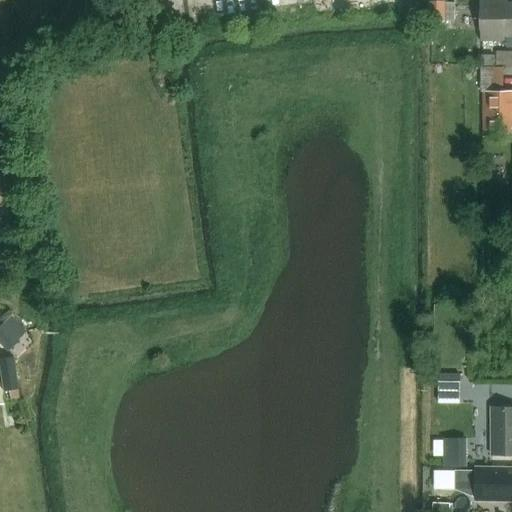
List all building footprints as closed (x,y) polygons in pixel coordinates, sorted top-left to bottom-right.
[(104,13),(99,0),(86,0),(80,2),(87,19),(104,13)] [(511,0),(480,0),(481,40),(504,40),(504,48),(511,47),(511,0)] [(445,1),(428,1),(428,20),(445,20),(445,1)] [(482,65),(495,65),(495,55),(482,55),(482,65)] [(511,87),(504,88),(504,67),(481,67),(481,88),(482,88),(483,135),(509,135),(509,127),(511,127),(511,87)] [(2,322),(0,323),(0,343),(6,351),(18,340),(17,339),(25,330),(10,314),(2,322)] [(12,356),(0,357),(0,372),(2,390),(17,388),(12,356)] [(462,400),(462,378),(440,378),(440,400),(462,400)] [(511,454),(511,408),(492,408),(492,455),(511,454)] [(463,467),(463,438),(439,438),(439,467),(463,467)] [(511,493),(511,469),(476,468),(476,470),(475,498),(510,499),(510,493),(511,493)] [(433,502),(433,511),(444,511),(450,511),(450,503),(433,502)]
